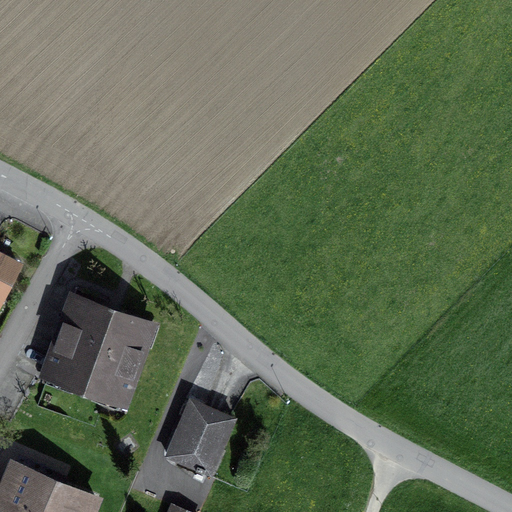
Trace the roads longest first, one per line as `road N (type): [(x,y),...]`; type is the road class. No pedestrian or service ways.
road 1 (residential): [(76,219),(320,404),(509,511)]
road 2 (residential): [(76,219),(0,360)]
